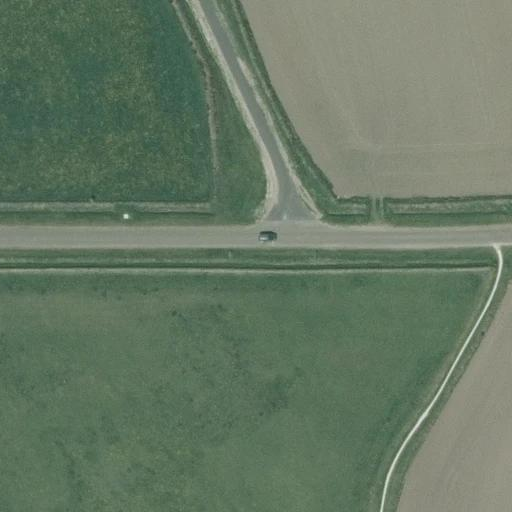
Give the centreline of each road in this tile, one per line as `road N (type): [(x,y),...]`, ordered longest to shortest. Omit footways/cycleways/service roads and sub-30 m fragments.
road 1 (unclassified): [(0,237),(297,237)]
road 2 (unclassified): [(297,237),(276,161),(202,0)]
road 3 (unclassified): [(297,237),(511,235)]
